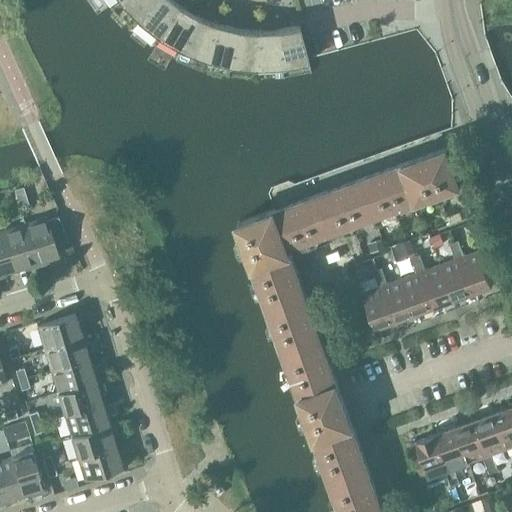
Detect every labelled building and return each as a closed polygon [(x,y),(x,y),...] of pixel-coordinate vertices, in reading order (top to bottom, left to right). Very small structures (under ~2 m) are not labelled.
[(157,0),(122,0),(121,1),(139,20),(157,0)] [(180,5),(173,0),(157,0),(139,20),(160,36),(180,5)] [(198,16),(180,5),(160,36),(182,49),(198,16)] [(218,23),(198,16),(182,49),(207,59),(218,23)] [(238,28),(218,23),(207,59),(232,65),(238,28)] [(300,25),(279,30),(284,67),(310,61),(300,25)] [(258,30),(238,28),(232,65),(258,68),(258,30)] [(279,30),(258,30),(258,68),(284,67),(279,30)] [(461,183),(450,154),(448,149),(448,148),(447,147),(446,148),(403,163),(417,201),(460,185),(461,184),(461,183)] [(417,201),(403,163),(361,178),(374,216),(417,201)] [(374,216),(361,178),(318,194),(331,232),(374,216)] [(14,189),(19,206),(28,203),(23,186),(14,189)] [(331,232),(318,194),(289,204),(275,209),(289,247),(303,242),(331,232)] [(289,247),(275,209),(239,222),(238,223),(238,224),(253,267),(291,253),(289,247)] [(46,216),(24,223),(37,266),(48,262),(47,258),(58,254),(55,243),(66,239),(62,224),(58,216),(47,220),(46,216)] [(24,223),(2,230),(14,268),(24,265),(26,269),(37,266),(24,223)] [(2,230),(0,230),(0,277),(4,276),(3,271),(14,268),(2,230)] [(450,243),(452,251),(461,248),(458,240),(450,243)] [(440,264),(453,300),(473,293),(460,257),(464,256),(461,248),(452,251),(455,259),(440,264)] [(460,257),(473,293),(493,286),(480,250),(464,256),(460,257)] [(291,253),(253,267),(269,310),(307,296),(291,253)] [(411,257),(414,265),(423,262),(420,254),(411,257)] [(417,273),(402,278),(415,314),(434,307),(421,271),(426,270),(423,262),(414,265),(417,273)] [(421,271),(434,307),(453,300),(440,264),(426,270),(421,271)] [(351,276),(347,267),(332,272),(335,282),(351,276)] [(373,271),(375,277),(376,279),(385,276),(382,268),(373,271)] [(376,279),(375,277),(360,282),(363,292),(376,328),(396,321),(383,285),(387,283),(385,276),(376,279)] [(402,278),(387,283),(383,285),(396,321),(415,314),(402,278)] [(307,296),(269,310),(284,353),(322,339),(307,296)] [(37,325),(44,348),(86,335),(82,320),(77,322),(75,314),(37,325)] [(44,348),(51,370),(88,358),(86,351),(91,349),(86,335),(44,348)] [(322,339),(284,353),(300,397),(338,383),(322,339)] [(8,348),(11,358),(20,355),(17,345),(8,348)] [(51,370),(57,391),(100,378),(95,364),(91,365),(88,358),(51,370)] [(15,370),(18,380),(27,377),(24,367),(15,370)] [(27,377),(18,380),(21,390),(30,387),(27,377)] [(57,391),(64,413),(102,401),(100,394),(104,393),(100,378),(57,391)] [(338,383),(300,397),(305,411),(311,427),(315,438),(353,424),(349,414),(343,397),(338,383)] [(64,413),(71,435),(113,422),(108,407),(104,409),(102,401),(64,413)] [(511,406),(494,413),(507,448),(511,446),(511,406)] [(5,412),(7,420),(17,417),(15,409),(5,412)] [(29,413),(32,423),(40,420),(37,410),(29,413)] [(494,413),(475,420),(488,455),(483,457),(486,465),(495,462),(492,454),(507,448),(494,413)] [(40,420),(32,423),(35,433),(43,430),(40,420)] [(475,420),(456,427),(469,462),(483,457),(488,455),(475,420)] [(71,435),(77,457),(115,445),(113,438),(117,436),(113,422),(71,435)] [(327,472),(331,482),(369,469),(365,458),(353,424),(315,438),(327,472)] [(456,427),(436,433),(449,469),(445,471),(448,478),(456,475),(454,468),(469,462),(456,427)] [(448,480),(448,478),(445,471),(449,469),(436,433),(416,441),(433,485),(448,480)] [(13,456),(11,456),(23,493),(31,491),(32,495),(44,491),(29,443),(11,449),(13,456)] [(115,445),(77,457),(84,479),(127,466),(122,451),(118,452),(115,445)] [(42,457),(45,466),(54,464),(51,454),(42,457)] [(11,456),(0,459),(0,489),(4,504),(16,500),(14,496),(23,493),(11,456)] [(495,462),(486,465),(489,473),(498,470),(495,462)] [(54,464),(45,466),(48,476),(57,474),(54,464)] [(331,482),(341,511),(383,511),(384,511),(369,469),(331,482)] [(448,478),(448,480),(451,487),(459,483),(456,475),(448,478)]
